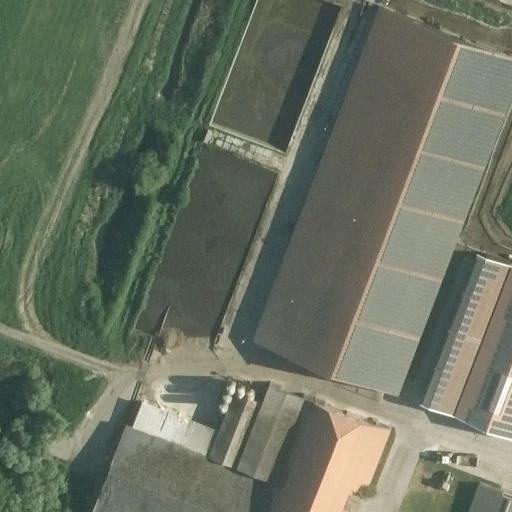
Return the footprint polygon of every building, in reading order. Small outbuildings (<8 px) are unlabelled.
[(321,59),(344,8),(324,0),(318,0),(307,25),(316,29),(311,42),(318,45),(313,55),(321,59)] [(398,398),(511,97),(511,58),(377,8),(251,342),(398,398)] [(511,258),(477,245),(419,399),(511,434),(511,258)] [(346,511),(378,433),(244,380),(212,461),(126,427),(92,511),(346,511)] [(511,511),(511,498),(478,486),(468,511),(511,511)]
